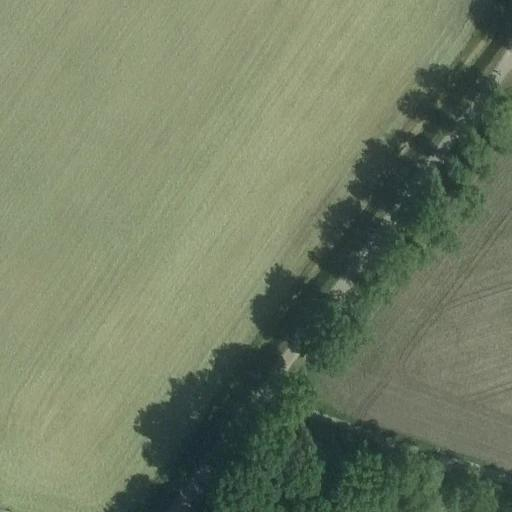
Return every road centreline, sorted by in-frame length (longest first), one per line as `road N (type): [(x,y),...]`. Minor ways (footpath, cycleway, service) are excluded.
road 1 (unclassified): [(269,386),(511,55)]
road 2 (track): [(269,386),(174,511)]
